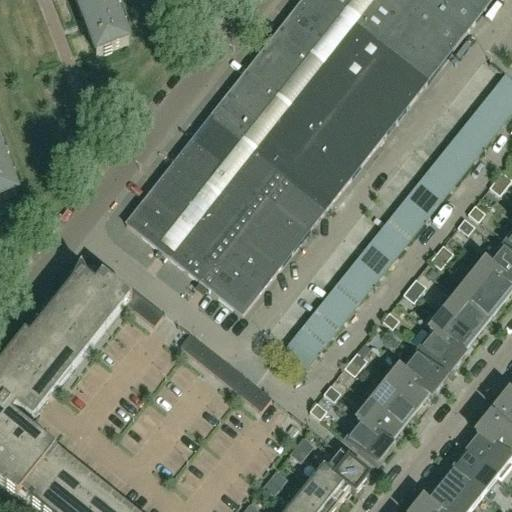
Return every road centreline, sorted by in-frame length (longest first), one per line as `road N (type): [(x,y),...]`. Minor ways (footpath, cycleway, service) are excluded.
road 1 (residential): [(237,343),(263,379),(300,408),(511,142)]
road 2 (residential): [(237,343),(258,330),(493,33)]
road 3 (residential): [(380,511),(511,348)]
road 4 (residential): [(76,229),(204,331),(237,343)]
road 5 (residential): [(44,0),(102,151),(124,170)]
road 6 (residential): [(124,170),(237,26)]
